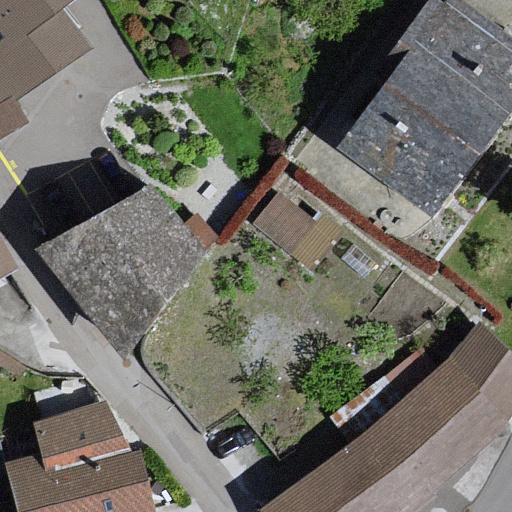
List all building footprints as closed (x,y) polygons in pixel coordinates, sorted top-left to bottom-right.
[(0,0),(0,127),(28,106),(16,93),(101,32),(77,0),(0,0)] [(412,0),(379,47),(332,143),(440,211),(491,144),(511,95),(511,69),(501,64),(510,38),(476,16),(481,9),(466,0),(412,0)] [(145,175),(31,238),(118,352),(202,242),(145,175)] [(280,187),(255,219),(314,272),(346,229),(319,206),(314,215),(280,187)] [(347,440),(256,506),(261,511),(401,511),(430,487),(499,419),(511,396),(511,353),(470,316),(437,359),(347,440)] [(98,399),(31,413),(37,443),(2,449),(17,511),(153,511),(137,446),(120,451),(98,399)]
